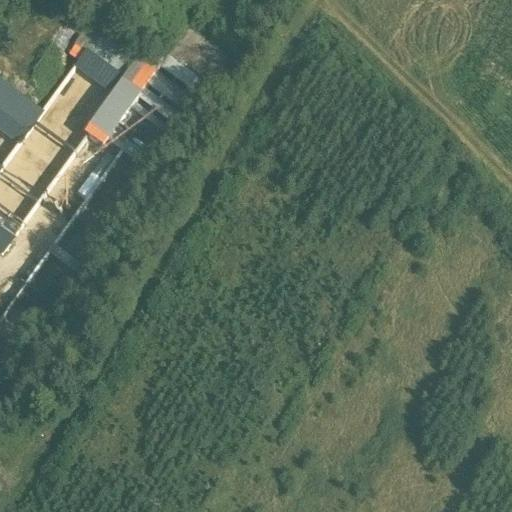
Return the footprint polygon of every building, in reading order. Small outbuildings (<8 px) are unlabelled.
[(90,20),(75,39),(124,76),(142,89),(157,70),(90,20)] [(142,89),(124,76),(92,119),(110,132),(142,89)] [(0,77),(0,131),(17,144),(43,109),(0,77)] [(0,168),(0,169),(0,168),(0,250),(1,251),(17,230),(0,217),(0,168)] [(0,282),(42,313),(52,299),(10,268),(0,281),(0,282)] [(0,373),(17,350),(0,337),(0,373)]
